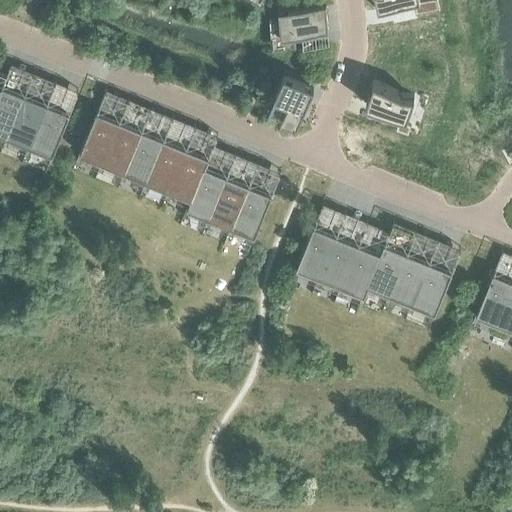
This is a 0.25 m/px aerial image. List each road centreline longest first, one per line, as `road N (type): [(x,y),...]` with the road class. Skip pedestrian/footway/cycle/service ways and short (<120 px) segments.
road 1 (residential): [(312,160),(0,32)]
road 2 (residential): [(493,231),(312,160)]
road 3 (residential): [(346,0),(346,56),(312,160)]
